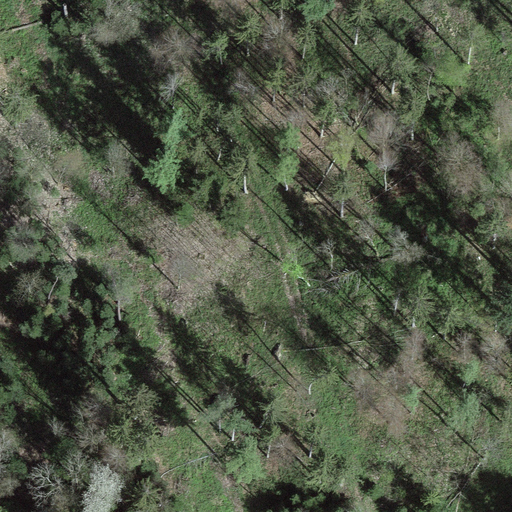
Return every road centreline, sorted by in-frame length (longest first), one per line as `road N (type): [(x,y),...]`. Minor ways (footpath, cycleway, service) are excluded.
road 1 (track): [(266,360),(213,221),(79,0)]
road 2 (track): [(266,360),(0,430)]
